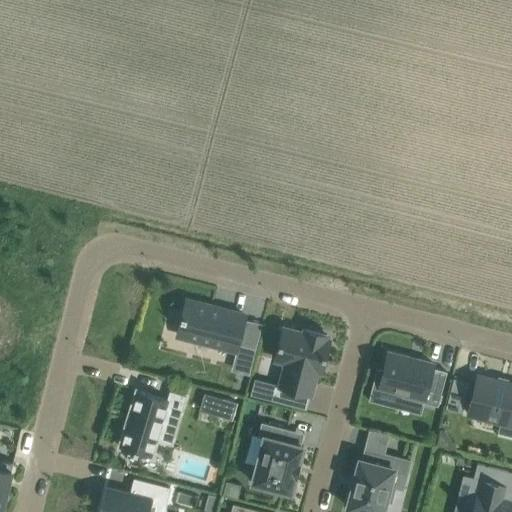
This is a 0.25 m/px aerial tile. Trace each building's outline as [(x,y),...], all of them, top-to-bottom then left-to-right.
[(236,350),(245,315),(198,303),(188,300),(186,307),(183,315),(182,315),(181,319),(182,320),(178,335),(236,350)] [(273,383),(269,399),(285,403),(289,388),(310,394),(317,369),(320,358),(325,360),(330,339),(327,338),(328,335),(305,329),(304,333),(284,327),(275,359),(286,361),(281,385),(273,383)] [(410,357),(388,351),(379,386),(403,393),(402,396),(421,401),(420,401),(438,406),(447,372),(447,371),(433,368),(434,363),(417,359),(417,361),(409,359),(410,357)] [(511,383),(477,375),(469,407),(468,413),(473,414),(501,421),(498,434),(511,437),(511,383)] [(469,383),(454,379),(448,402),(463,406),(469,383)] [(168,399),(137,389),(119,447),(152,457),(167,407),(181,411),(186,396),(170,391),(168,399)] [(208,393),(203,410),(232,418),(237,402),(208,393)] [(252,482),(291,492),(295,475),(296,476),(300,462),(299,462),(303,445),(284,440),(287,428),(261,422),(258,435),(264,437),(252,482)] [(360,459),(348,507),(354,508),(353,511),(382,511),(386,499),(391,501),(395,485),(390,484),(393,470),(406,474),(410,460),(366,449),(363,460),(360,459)] [(0,508),(3,509),(14,462),(0,458),(0,508)] [(511,511),(511,502),(500,500),(508,470),(477,463),(473,478),(480,480),(473,508),(470,508),(469,511),(511,511)] [(107,486),(100,511),(148,511),(152,499),(167,503),(170,487),(134,478),(131,492),(107,486)] [(242,484),(226,480),(223,494),(238,498),(242,484)]
